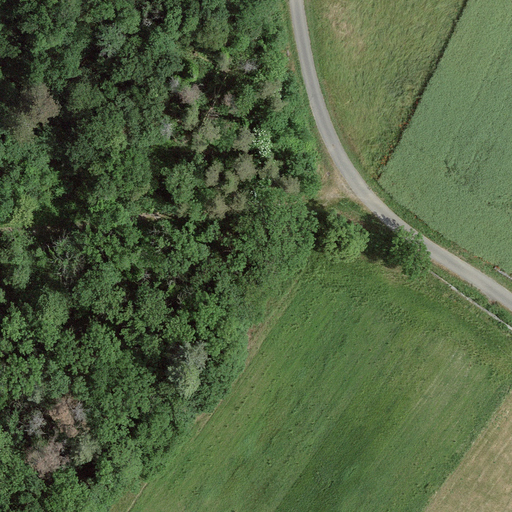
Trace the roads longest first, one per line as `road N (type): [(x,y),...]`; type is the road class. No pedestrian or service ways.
road 1 (track): [(355,185),(258,208),(0,232)]
road 2 (residential): [(355,185),(318,101),(298,0)]
